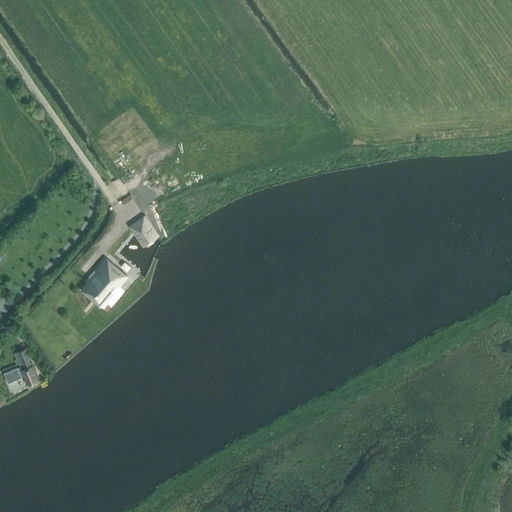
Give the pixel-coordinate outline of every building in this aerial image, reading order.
[(131,226),(145,245),(157,237),(144,218),(131,226)] [(118,286),(127,276),(106,258),(86,281),(88,283),(82,289),(94,299),(94,298),(100,302),(115,284),(118,286)] [(21,367),(32,363),(26,348),(15,352),(21,367)] [(28,383),(38,379),(33,365),(22,370),(28,383)] [(20,367),(7,370),(9,378),(22,375),(20,367)]
